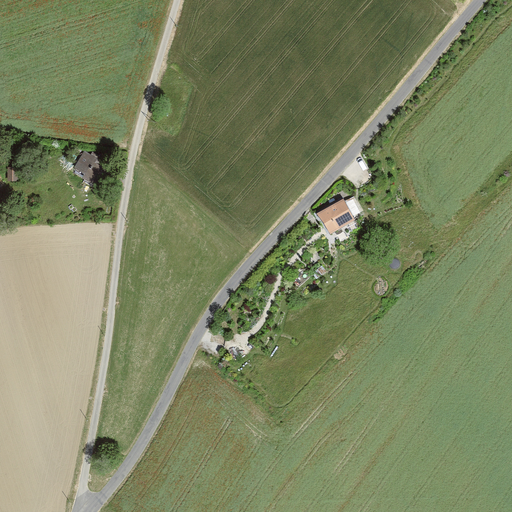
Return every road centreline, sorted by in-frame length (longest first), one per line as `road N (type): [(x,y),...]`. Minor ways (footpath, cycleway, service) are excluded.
road 1 (unclassified): [(89,511),(139,446),(220,296),(479,0)]
road 2 (residential): [(174,0),(127,177),(76,511)]
